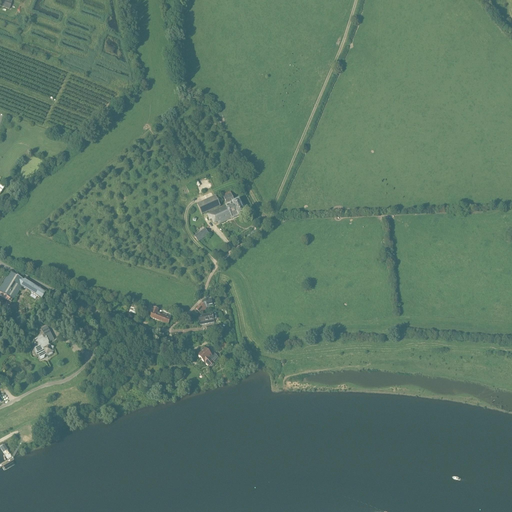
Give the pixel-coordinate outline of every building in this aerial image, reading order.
[(12,0),(2,0),(0,6),(9,10),(13,0),(12,0)] [(29,128),(9,120),(0,144),(0,145),(20,153),(29,128)] [(77,142),(88,132),(85,129),(74,139),(77,142)] [(230,192),(223,195),(226,204),(234,201),(230,192)] [(202,215),(221,207),(215,197),(197,205),(202,215)] [(227,206),(213,212),(216,218),(219,224),(232,218),(244,213),(238,201),(227,206)] [(209,235),(205,229),(194,236),(198,243),(209,235)] [(45,293),(10,272),(0,288),(0,293),(13,301),(21,287),(41,299),(45,293)] [(202,303),(196,310),(200,313),(202,311),(203,312),(207,309),(207,308),(211,307),(210,305),(213,305),(211,299),(205,300),(206,303),(204,304),(203,304),(202,303)] [(131,309),(129,312),(132,314),(133,313),(134,310),(137,311),(143,313),(144,311),(147,312),(148,308),(145,307),(133,303),(131,309)] [(159,321),(162,314),(158,312),(159,310),(154,308),(150,306),(149,309),(153,311),(150,318),(159,321)] [(162,314),(159,321),(169,325),(172,316),(173,313),(163,310),(162,314)] [(214,323),(214,319),(216,319),(215,314),(199,317),(200,325),(214,323)] [(35,348),(34,351),(37,356),(39,355),(41,360),(44,358),(45,355),(46,354),(47,356),(48,355),(49,357),(53,355),(52,353),(54,352),(53,350),(54,347),(51,347),(49,347),(48,344),(49,344),(49,343),(54,340),(50,332),(44,335),(35,340),(36,342),(38,343),(39,344),(38,347),(35,348)] [(214,364),(213,363),(218,358),(214,353),(211,356),(206,349),(198,356),(205,364),(209,368),(214,364)]
